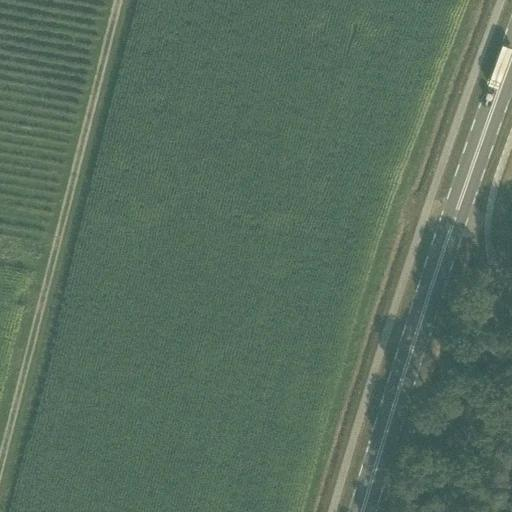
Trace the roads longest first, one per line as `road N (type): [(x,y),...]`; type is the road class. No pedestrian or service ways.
road 1 (primary): [(364,511),(454,212),(511,61)]
road 2 (track): [(115,0),(0,457)]
